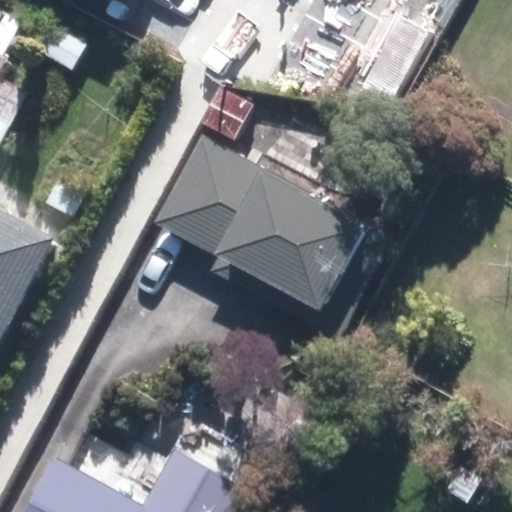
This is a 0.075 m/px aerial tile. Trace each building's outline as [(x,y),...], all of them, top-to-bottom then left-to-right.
[(429,12),(408,0),(308,0),(291,30),(388,85),(429,12)] [(28,23),(0,9),(0,145),(5,147),(32,93),(1,77),(28,23)] [(90,46),(56,26),(41,52),(75,71),(90,46)] [(224,79),(201,113),(244,142),(267,108),(224,79)] [(294,109),(271,153),(349,193),(372,150),(294,109)] [(199,139),(155,222),(218,254),(208,272),(314,327),(367,226),(199,139)] [(93,190),(67,179),(55,206),(81,218),(93,190)] [(0,334),(52,238),(0,210),(0,334)] [(69,460),(39,511),(238,511),(247,497),(181,461),(155,508),(69,460)]
